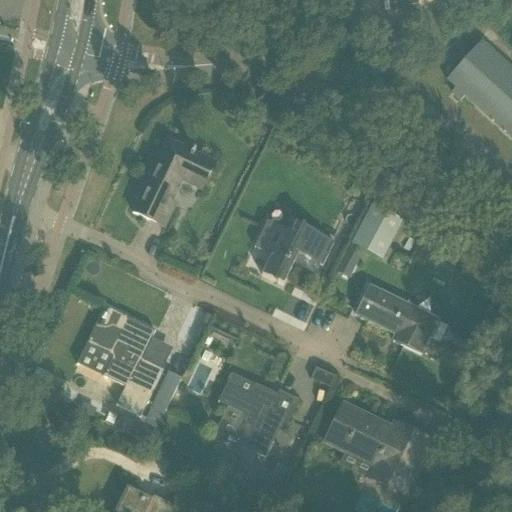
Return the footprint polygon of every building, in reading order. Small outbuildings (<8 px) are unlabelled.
[(511,72),(481,44),(446,82),(455,90),(451,94),(460,102),(465,97),(511,140),(511,72)] [(260,126),(256,134),(264,139),(269,130),(260,126)] [(201,192),(214,166),(194,156),(195,153),(192,151),(188,160),(170,151),(160,171),(146,164),(146,165),(157,171),(153,180),(150,179),(132,215),(163,230),(174,206),(170,204),(181,182),(201,192)] [(350,246),(362,253),(382,263),(402,224),(370,207),(350,246)] [(298,256),(322,268),(334,245),(295,226),(290,235),(267,223),(254,250),(270,258),(261,277),(283,288),(298,256)] [(336,274),(348,280),(362,253),(350,246),(336,274)] [(392,344),(420,357),(437,323),(369,289),(357,312),(369,318),(367,323),(390,334),(391,332),(397,335),(392,344)] [(96,326),(86,346),(112,359),(102,379),(124,390),(116,408),(140,419),(163,372),(141,362),(155,333),(136,324),(134,326),(109,314),(110,312),(108,311),(105,318),(103,317),(101,321),(102,322),(100,328),(96,326)] [(36,369),(28,385),(40,391),(48,375),(36,369)] [(310,381),(320,386),(325,375),(315,370),(310,381)] [(167,375),(149,411),(163,418),(181,382),(167,375)] [(280,429),(285,432),(299,403),(279,393),(275,400),(264,395),(265,393),(231,377),(217,405),(240,416),(227,443),(238,448),(239,448),(265,460),(280,429)] [(406,498),(432,445),(394,427),(389,436),(378,431),(381,426),(359,415),(357,420),(342,413),(344,408),(343,407),(325,445),(373,469),(368,480),(406,498)] [(232,486),(276,507),(292,473),(278,466),(273,477),(243,462),(232,486)] [(415,489),(411,497),(418,501),(422,492),(415,489)] [(162,507),(126,490),(126,491),(127,491),(116,511),(177,511),(178,511),(164,504),(162,507)]
